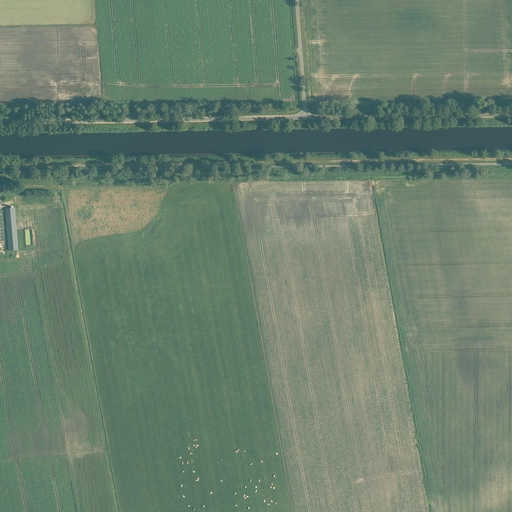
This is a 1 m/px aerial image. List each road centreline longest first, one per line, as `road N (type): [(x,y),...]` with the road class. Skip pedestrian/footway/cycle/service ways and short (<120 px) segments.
road 1 (track): [(511,157),(0,166)]
road 2 (unclassified): [(0,119),(307,115)]
road 3 (unclassified): [(307,115),(511,113)]
